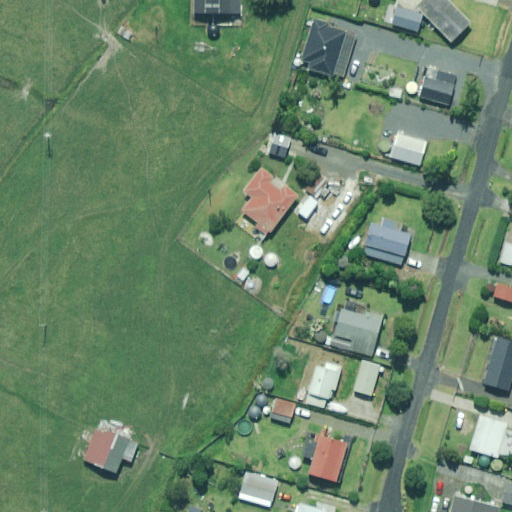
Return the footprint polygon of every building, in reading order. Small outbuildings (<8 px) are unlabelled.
[(240,0),(194,0),(194,12),(241,13),(240,0)] [(390,0),(377,0),(375,3),(382,9),(390,0)] [(453,41),(471,22),(447,0),(425,0),(418,8),(453,41)] [(419,31),(423,14),(397,7),(393,24),(419,31)] [(344,78),(357,32),(313,20),(301,60),(310,63),(308,68),(344,78)] [(449,104),(457,75),(436,70),(435,73),(434,77),(425,75),(420,97),(449,104)] [(417,82),(406,83),(408,94),(418,93),(417,82)] [(420,165),(427,141),(398,133),(391,157),(420,165)] [(272,180),(274,177),(262,167),(243,191),(252,197),(241,212),(269,234),(299,195),(285,184),(282,188),(272,180)] [(316,198),(329,182),(318,173),(305,189),(316,198)] [(400,231),(402,223),(384,218),(382,226),(372,223),(364,253),(402,263),(410,233),(400,231)] [(511,244),(506,243),(501,262),(511,265),(511,244)] [(265,255),(259,245),(250,251),(256,260),(265,255)] [(276,255),(264,255),(265,267),(277,266),(276,255)] [(511,301),(511,286),(498,283),(494,297),(511,301)] [(372,356),(383,318),(343,306),(332,344),(372,356)] [(511,341),(496,338),(484,384),(510,390),(511,380),(511,341)] [(398,353),(379,348),(376,358),(395,363),(398,353)] [(372,396),(381,366),(363,361),(354,390),(372,396)] [(342,367),(326,362),(324,368),(318,366),(306,402),(323,408),(327,398),(331,399),(342,367)] [(276,386),(267,377),(260,384),(269,393),(276,386)] [(296,405),(277,400),(273,413),(292,418),(296,405)] [(511,431),(507,430),(508,425),(482,416),(472,449),(498,458),(499,452),(510,456),(511,450),(511,431)] [(131,463),(139,444),(97,427),(84,460),(117,473),(122,459),(131,463)] [(338,481),(347,442),(318,436),(309,475),(338,481)] [(301,458),(290,459),(291,470),(302,468),(301,458)] [(271,507),(278,481),(246,472),(239,498),(271,507)] [(511,504),(511,483),(508,482),(503,502),(511,504)] [(499,511),(501,507),(455,496),(451,511),(499,511)]
